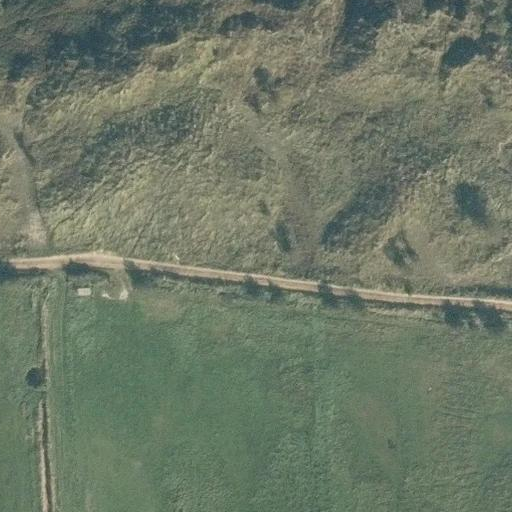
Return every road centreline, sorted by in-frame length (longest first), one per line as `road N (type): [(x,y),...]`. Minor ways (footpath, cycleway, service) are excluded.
road 1 (track): [(0,265),(114,261),(511,305)]
road 2 (track): [(59,261),(78,511)]
